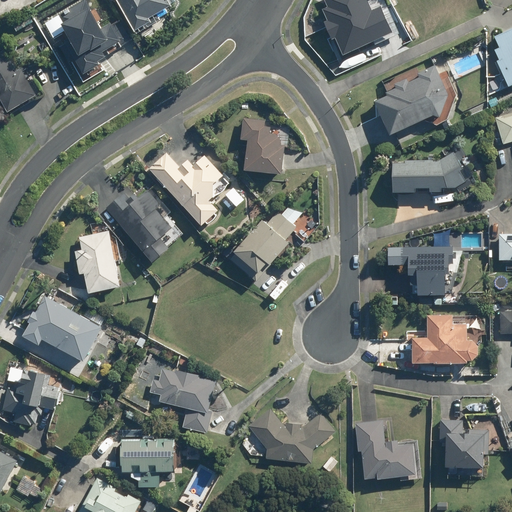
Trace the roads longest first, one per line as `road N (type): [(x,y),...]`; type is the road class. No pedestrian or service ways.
road 1 (tertiary): [(260,38),(194,96),(62,181),(0,287)]
road 2 (residential): [(328,337),(349,280),(342,153),(326,111),(260,38)]
road 3 (tertiary): [(0,221),(62,141),(176,69),(234,15)]
